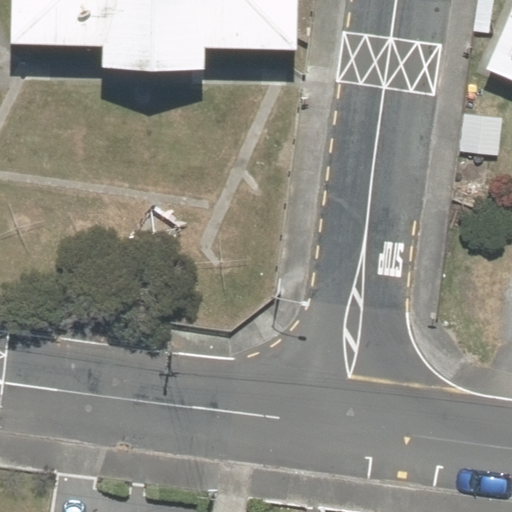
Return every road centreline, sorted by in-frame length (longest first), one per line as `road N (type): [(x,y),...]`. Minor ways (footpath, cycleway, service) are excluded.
road 1 (residential): [(339,426),(396,0)]
road 2 (unclassified): [(0,384),(339,426)]
road 3 (unclassified): [(339,426),(511,448)]
